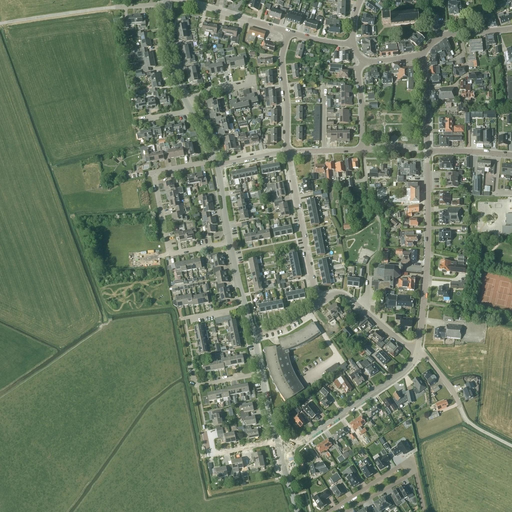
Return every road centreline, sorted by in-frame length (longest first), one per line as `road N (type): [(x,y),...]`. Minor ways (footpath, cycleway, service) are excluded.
road 1 (residential): [(418,351),(426,151)]
road 2 (residential): [(278,450),(389,382),(418,351)]
road 3 (residential): [(318,303),(287,151)]
road 4 (residential): [(287,151),(281,60),(289,32)]
